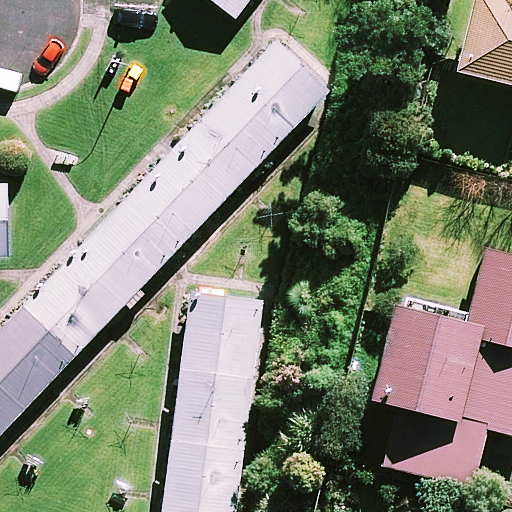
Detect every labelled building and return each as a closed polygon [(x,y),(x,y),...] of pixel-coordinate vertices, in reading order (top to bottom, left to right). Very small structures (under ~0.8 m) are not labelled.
[(213,0),(248,26),(267,0),(213,0)] [(511,0),(498,0),(499,0),(498,0),(471,0),(453,75),(511,89),(511,0)] [(288,151),(339,97),(288,49),(237,103),(288,151)] [(236,205),(288,151),(237,103),(186,157),(236,205)] [(185,259),(236,205),(186,157),(134,210),(185,259)] [(0,263),(23,263),(22,194),(0,194),(0,263)] [(134,312),(185,259),(134,210),(83,264),(134,312)] [(511,258),(487,252),(473,308),(401,290),(373,400),(397,405),(382,466),(472,488),(486,430),(511,436),(511,258)] [(83,366),(134,312),(83,264),(32,318),(83,366)] [(203,299),(193,373),(264,382),(273,308),(203,299)] [(0,390),(32,420),(83,366),(32,318),(0,351),(0,390)] [(193,373),(183,447),(254,457),(264,382),(193,373)] [(0,452),(32,420),(0,390),(0,452)] [(183,447),(174,511),(246,511),(254,457),(183,447)]
